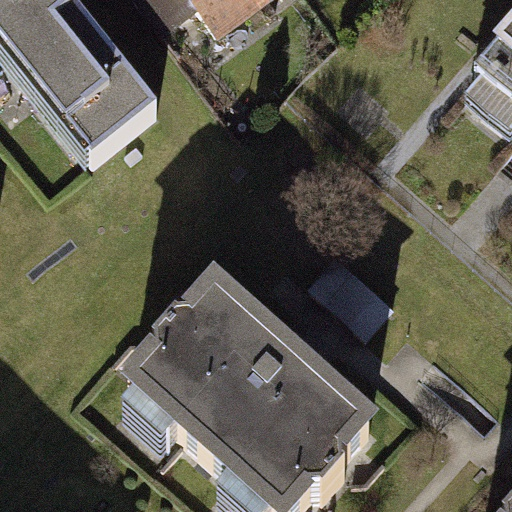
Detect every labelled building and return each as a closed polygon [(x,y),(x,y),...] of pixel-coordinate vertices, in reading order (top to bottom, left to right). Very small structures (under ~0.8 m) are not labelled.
[(0,0),(0,62),(114,202),(184,145),(66,0),(0,0)] [(180,0),(228,67),(309,9),(302,0),(180,0)] [(321,0),(302,0),(309,9),(321,0)] [(511,61),(477,102),(511,132),(511,61)] [(226,314),(130,421),(231,511),(354,511),(399,461),(226,314)] [(0,340),(8,334),(0,323),(0,340)]
